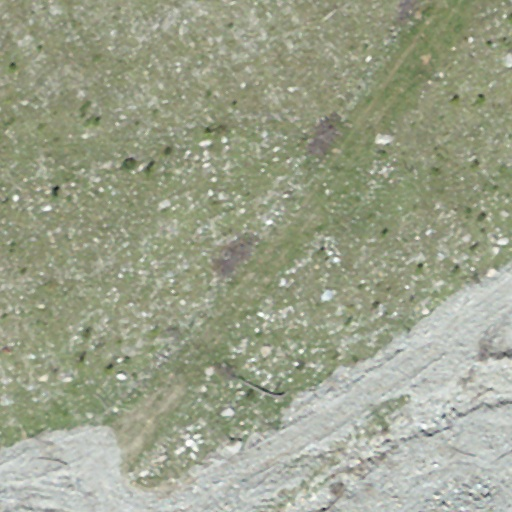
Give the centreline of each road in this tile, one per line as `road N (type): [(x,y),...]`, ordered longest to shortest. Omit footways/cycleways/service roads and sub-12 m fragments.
road 1 (track): [(96,511),(166,405),(473,0)]
road 2 (track): [(511,301),(248,511)]
